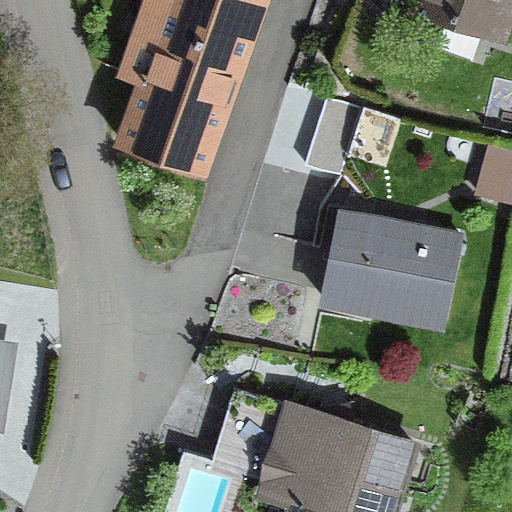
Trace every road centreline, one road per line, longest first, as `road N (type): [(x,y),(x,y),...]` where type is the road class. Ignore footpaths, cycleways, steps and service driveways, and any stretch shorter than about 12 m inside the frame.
road 1 (residential): [(288,0),(204,238),(173,292),(123,344)]
road 2 (residential): [(35,0),(105,305),(123,344)]
road 3 (residential): [(123,344),(78,511)]
